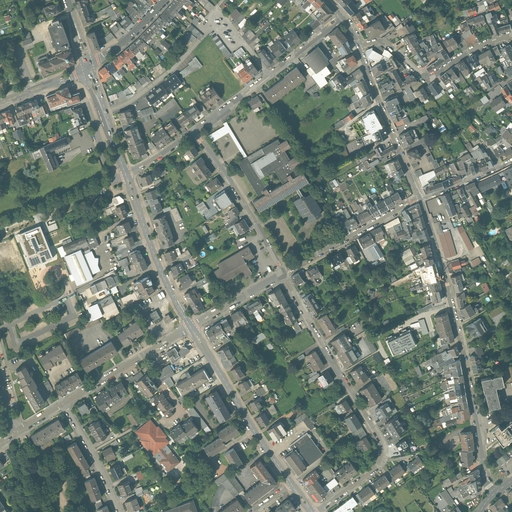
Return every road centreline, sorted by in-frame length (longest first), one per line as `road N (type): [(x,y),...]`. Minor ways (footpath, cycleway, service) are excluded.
road 1 (tertiary): [(492,495),(420,199)]
road 2 (residential): [(317,511),(371,472),(382,447),(282,273)]
road 3 (residential): [(342,16),(193,131)]
road 4 (secondary): [(290,483),(190,326)]
road 5 (residential): [(511,37),(431,76),(381,42),(359,46)]
road 6 (residential): [(282,273),(193,131)]
road 7 (tertiary): [(420,199),(359,46)]
road 8 (secondary): [(190,326),(125,176)]
road 9 (residential): [(420,199),(282,273)]
road 10 (residential): [(125,176),(0,226)]
road 11 (residential): [(117,511),(63,404)]
